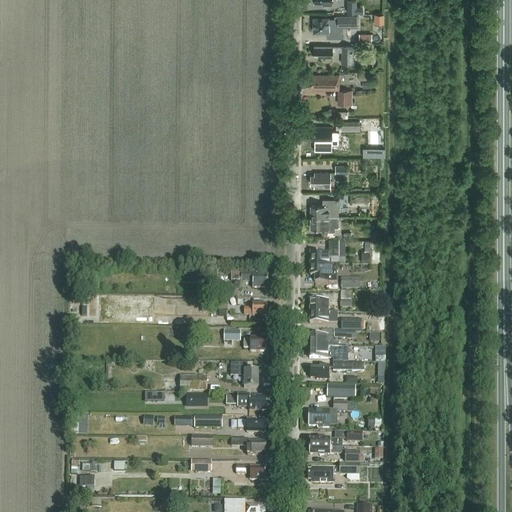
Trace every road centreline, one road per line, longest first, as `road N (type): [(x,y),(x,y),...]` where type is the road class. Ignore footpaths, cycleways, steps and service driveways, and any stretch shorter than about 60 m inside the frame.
road 1 (residential): [(289,511),(294,0)]
road 2 (trunk): [(504,344),(506,0)]
road 3 (trunk): [(504,344),(499,511)]
